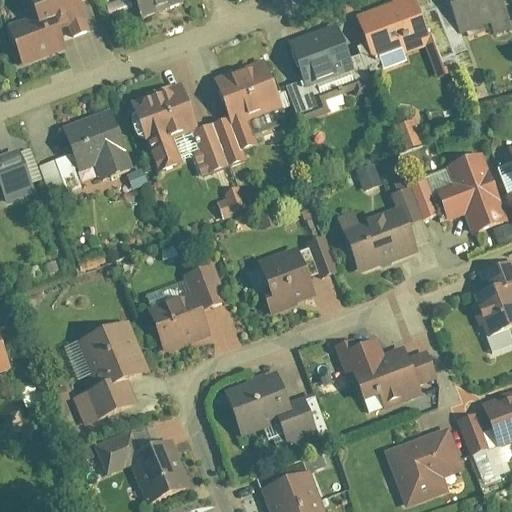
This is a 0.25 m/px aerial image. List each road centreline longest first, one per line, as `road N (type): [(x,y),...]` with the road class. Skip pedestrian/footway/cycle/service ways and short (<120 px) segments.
road 1 (residential): [(232,511),(175,380),(492,257)]
road 2 (residential): [(0,112),(226,23)]
